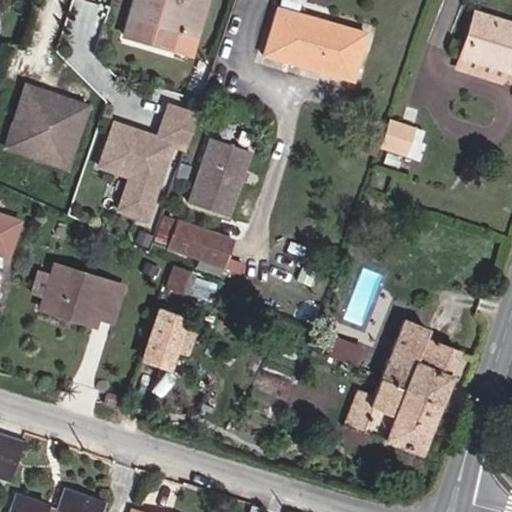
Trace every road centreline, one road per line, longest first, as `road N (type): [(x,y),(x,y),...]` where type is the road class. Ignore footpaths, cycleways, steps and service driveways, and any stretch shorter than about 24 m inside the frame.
road 1 (residential): [(367,511),(0,389)]
road 2 (tertiary): [(464,503),(511,352)]
